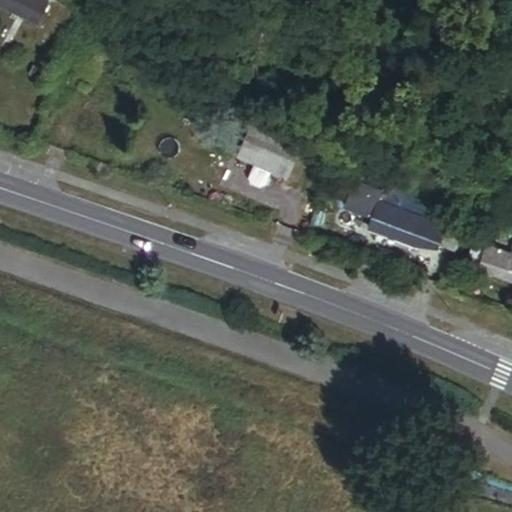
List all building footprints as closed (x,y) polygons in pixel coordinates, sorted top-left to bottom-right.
[(0,0),(0,4),(39,23),(49,0),(0,0)] [(318,157),(327,137),(310,129),(308,133),(275,118),(269,132),(254,125),(240,158),(256,165),(272,173),(287,179),(301,149),(318,157)] [(266,187),(272,173),(256,165),(249,179),(252,185),(260,189),(266,187)] [(425,220),(428,212),(413,207),(415,202),(383,191),(381,195),(358,187),(354,197),(350,195),(345,209),(373,219),(369,229),(417,246),(420,236),(441,243),(446,227),(425,220)] [(455,249),(463,228),(448,222),(446,227),(440,244),(455,249)] [(468,265),(480,270),(486,252),(474,248),(468,265)] [(511,281),(511,254),(511,257),(488,248),(480,270),(511,281)]
